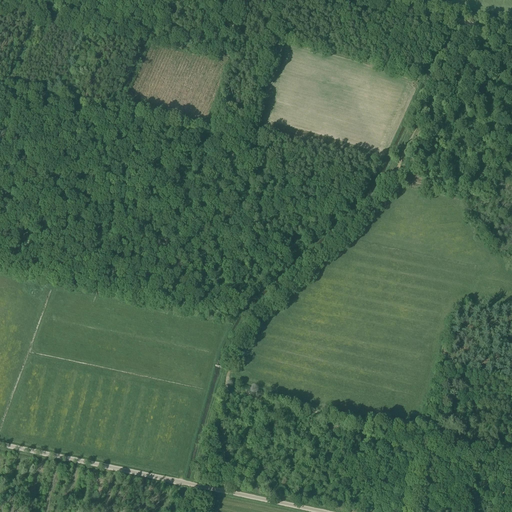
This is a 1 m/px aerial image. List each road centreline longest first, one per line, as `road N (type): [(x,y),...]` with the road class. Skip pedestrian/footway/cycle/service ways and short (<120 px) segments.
road 1 (track): [(227,492),(222,382),(242,335),(374,207),(480,24)]
road 2 (unclassified): [(320,511),(0,444)]
road 3 (track): [(0,8),(229,54),(241,0)]
